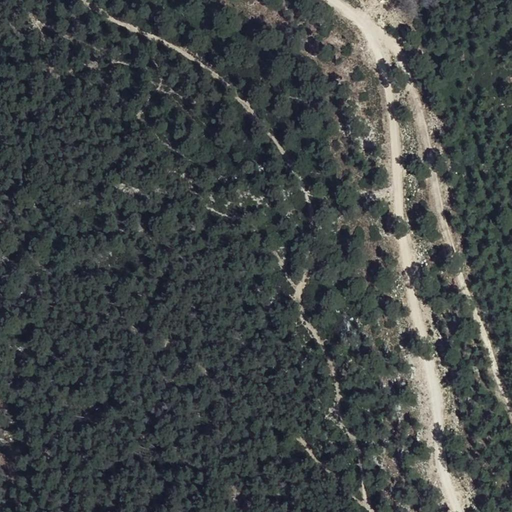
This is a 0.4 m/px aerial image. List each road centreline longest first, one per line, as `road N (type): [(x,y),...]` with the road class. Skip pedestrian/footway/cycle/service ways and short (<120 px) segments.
road 1 (track): [(462,511),(444,456),(373,20),(341,0)]
road 2 (track): [(511,405),(422,116),(373,20)]
